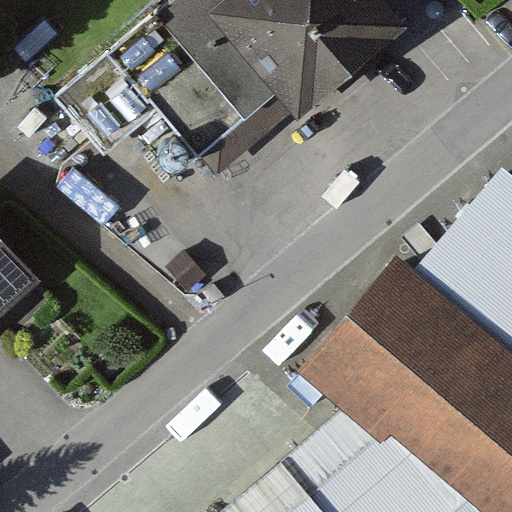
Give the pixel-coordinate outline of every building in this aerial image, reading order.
[(407,17),(392,0),(159,0),(52,91),(107,155),(162,109),(218,176),(334,78),(343,89),(379,59),(370,48),(407,17)] [(173,165),(178,164),(183,162),(186,158),(188,153),(189,148),(188,143),(185,138),(181,135),(175,133),(170,133),(165,135),(161,139),(158,143),(157,148),(158,153),(160,158),(163,162),(168,164),(173,165)] [(511,167),(502,159),(414,262),(511,345),(511,167)] [(0,305),(42,270),(0,219),(0,305)] [(186,248),(169,263),(191,287),(208,272),(186,248)] [(299,364),(341,401),(469,511),(511,511),(511,345),(414,262),(400,249),(299,364)] [(469,511),(341,401),(210,511),(469,511)]
